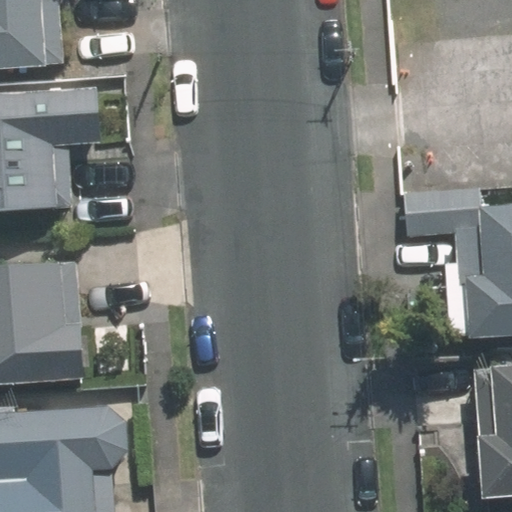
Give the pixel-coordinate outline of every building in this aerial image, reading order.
[(0,0),(0,71),(82,68),(78,0),(0,0)] [(117,84),(0,90),(0,218),(84,214),(80,145),(121,143),(117,84)] [(511,211),(483,213),(482,195),(399,199),(402,244),(441,242),(447,353),(511,349),(511,211)] [(138,247),(0,254),(0,383),(145,376),(138,247)] [(511,374),(450,380),(461,511),(511,506),(511,374)] [(137,408),(0,416),(0,511),(131,511),(128,458),(140,457),(137,408)]
